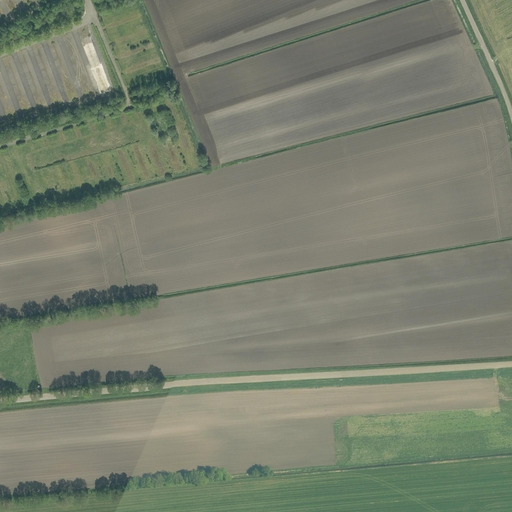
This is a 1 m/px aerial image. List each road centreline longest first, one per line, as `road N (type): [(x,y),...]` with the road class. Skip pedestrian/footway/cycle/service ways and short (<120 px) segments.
road 1 (unclassified): [(0,401),(511,364)]
road 2 (track): [(511,117),(461,0)]
